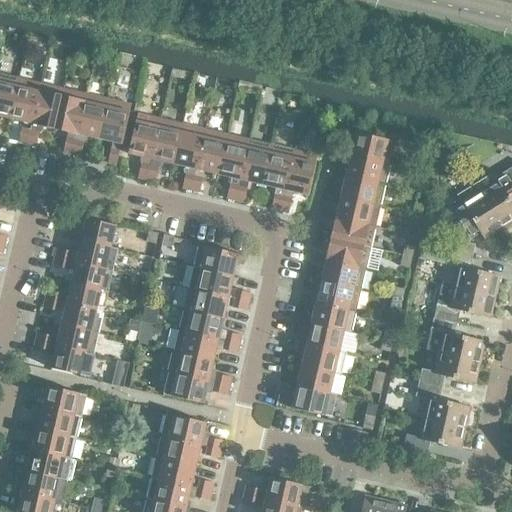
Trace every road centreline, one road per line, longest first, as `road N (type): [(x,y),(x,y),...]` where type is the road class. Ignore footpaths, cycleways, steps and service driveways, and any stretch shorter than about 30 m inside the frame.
road 1 (residential): [(239,433),(278,228),(118,191),(96,199),(34,184)]
road 2 (residential): [(479,488),(239,433)]
road 3 (residential): [(0,338),(34,184)]
road 4 (residential): [(479,488),(511,350)]
